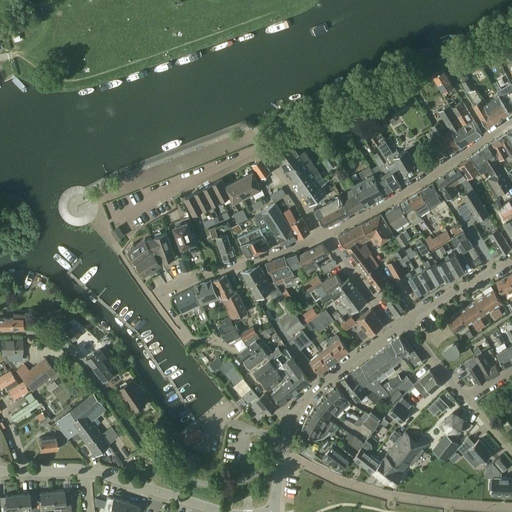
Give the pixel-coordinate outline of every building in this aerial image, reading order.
[(444,92),(454,86),(443,69),(434,75),(444,92)] [(461,81),(468,95),(476,90),(468,76),(461,81)] [(499,95),(500,97),(508,111),(509,111),(511,108),(511,82),(510,83),(497,90),(499,95)] [(487,127),(495,123),(482,101),(476,90),(468,95),(469,97),(487,127)] [(484,100),(482,101),(495,123),(510,113),(508,111),(500,97),(499,95),(486,104),(484,100)] [(462,101),(451,107),(457,116),(457,117),(468,111),(462,101)] [(471,139),(457,117),(457,116),(451,107),(449,103),(438,110),(461,146),(471,139)] [(468,111),(457,117),(471,139),(482,133),(468,111)] [(446,133),(439,121),(431,126),(439,137),(446,133)] [(450,131),(439,138),(436,140),(446,156),(460,147),(450,131)] [(507,151),(511,159),(511,160),(511,144),(505,133),(498,138),(507,151)] [(501,159),(507,155),(510,160),(511,159),(507,151),(498,138),(490,143),(501,159)] [(273,151),(295,182),(311,171),(309,169),(314,165),(303,150),(299,153),(291,141),(273,151)] [(385,141),(378,146),(387,162),(392,168),(398,178),(402,184),(410,179),(406,173),(418,166),(413,157),(420,153),(420,150),(417,145),(414,144),(400,153),(398,149),(393,153),(385,141)] [(500,162),(488,145),(480,151),(490,165),(496,160),(498,163),(500,162)] [(507,189),(490,165),(480,151),(472,156),(482,172),(488,168),(492,174),(485,179),(496,196),(507,189)] [(375,159),(378,164),(394,189),(402,184),(398,178),(392,168),(387,162),(384,164),(379,156),(375,159)] [(264,175),(271,170),(262,157),(252,165),(261,177),(260,178),(262,182),(266,179),(264,175)] [(469,177),(480,170),(471,157),(460,164),(469,177)] [(490,165),(507,189),(511,185),(511,177),(511,176),(508,171),(504,166),(503,167),(500,162),(498,163),(496,160),(490,165)] [(378,164),(371,168),(377,177),(377,178),(386,194),(394,189),(378,164)] [(295,182),(303,195),(324,180),(314,165),(309,169),(311,171),(295,182)] [(433,182),(433,183),(440,193),(440,192),(442,191),(448,199),(458,192),(453,185),(461,180),(468,191),(473,188),(473,187),(459,165),(446,174),(433,182)] [(357,194),(358,197),(359,196),(365,205),(386,194),(377,178),(377,177),(371,168),(371,169),(369,166),(358,172),(362,179),(351,185),(354,190),(357,194)] [(252,193),(261,188),(253,172),(243,176),(252,193)] [(243,176),(234,181),(243,198),(252,193),(243,176)] [(222,178),(212,183),(221,199),(230,195),(225,186),(226,185),(222,178)] [(326,182),(324,180),(303,195),(310,204),(326,193),(321,186),(326,182)] [(233,202),(243,198),(234,181),(226,185),(225,186),(230,195),(233,202)] [(212,183),(203,188),(212,204),(221,199),(212,183)] [(420,191),(432,208),(445,200),(440,192),(440,193),(433,183),(420,191)] [(203,188),(194,192),(203,209),(212,204),(203,188)] [(473,188),(468,191),(463,195),(467,202),(475,214),(479,220),(488,213),(473,188)] [(276,191),(270,196),(274,202),(281,198),(276,191)] [(420,191),(409,198),(420,214),(430,208),(431,209),(432,208),(420,191)] [(193,214),(203,209),(194,192),(185,197),(193,214)] [(357,194),(343,202),(350,213),(365,205),(359,196),(358,197),(357,194)] [(320,206),(314,209),(315,209),(318,214),(318,215),(325,226),(350,213),(343,202),(340,195),(320,206)] [(420,214),(409,198),(400,203),(414,224),(423,219),(420,214)] [(503,221),(511,215),(511,206),(509,201),(496,209),(503,221)] [(467,202),(458,208),(466,220),(475,214),(467,202)] [(281,245),(298,238),(287,222),(288,221),(282,213),(275,203),(262,211),(277,235),(278,235),(281,245)] [(396,227),(409,219),(400,204),(386,212),(396,227)] [(284,212),(282,213),(288,221),(289,221),(291,223),(299,238),(310,232),(302,217),(297,220),(289,207),(284,211),(284,212)] [(243,221),(248,218),(243,210),(238,212),(243,221)] [(238,223),(243,221),(238,212),(233,214),(238,223)] [(377,243),(378,244),(383,240),(394,233),(381,213),(361,224),(356,227),(365,242),(369,239),(371,238),(375,244),(377,243)] [(187,223),(182,225),(180,224),(176,225),(175,227),(174,228),(182,248),(198,242),(194,233),(191,234),(187,223)] [(450,229),(454,236),(463,231),(458,223),(450,229)] [(117,239),(124,235),(119,227),(114,230),(113,231),(112,231),(117,239)] [(255,229),(238,238),(247,256),(270,248),(260,227),(255,229)] [(349,252),(363,243),(365,242),(356,227),(338,237),(349,252)] [(214,228),(209,229),(212,239),(217,237),(214,228)] [(502,254),(511,248),(498,228),(489,234),(502,254)] [(446,230),(434,237),(435,239),(428,244),(431,250),(451,238),(446,230)] [(474,247),(470,241),(464,231),(453,238),(460,250),(462,254),(469,249),(474,247)] [(145,275),(149,272),(152,275),(157,271),(155,268),(162,263),(161,262),(176,256),(167,232),(146,240),(145,238),(128,250),(145,275)] [(402,246),(403,246),(409,242),(403,232),(396,236),(402,246)] [(225,261),(237,258),(233,246),(231,247),(227,235),(217,238),(225,261)] [(432,238),(430,235),(425,239),(428,244),(435,239),(434,237),(432,238)] [(322,243),(307,250),(313,261),(314,260),(329,253),(322,243)] [(355,260),(357,262),(370,252),(369,250),(370,249),(366,243),(364,245),(363,243),(349,252),(355,260)] [(405,250),(405,249),(403,246),(402,246),(393,252),(397,259),(407,254),(405,250)] [(307,250),(298,255),(305,268),(306,268),(307,271),(318,266),(314,260),(313,261),(307,250)] [(370,252),(357,262),(366,274),(376,289),(389,280),(378,265),(370,252)] [(298,255),(297,253),(286,257),(297,273),(305,268),(298,255)] [(456,255),(450,259),(448,255),(445,257),(447,260),(456,276),(465,271),(456,255)] [(187,256),(179,259),(184,273),(191,270),(187,256)] [(278,284),(297,276),(292,269),(284,256),(266,264),(272,275),(278,284)] [(406,273),(396,257),(386,263),(395,279),(406,273)] [(447,260),(438,265),(438,266),(445,278),(446,281),(447,281),(456,276),(447,260)] [(438,266),(438,265),(437,262),(427,267),(436,283),(441,281),(442,283),(446,281),(445,278),(438,266)] [(160,266),(169,281),(175,277),(167,263),(160,266)] [(322,267),(325,272),(330,269),(327,264),(322,267)] [(273,288),(270,284),(259,266),(242,272),(257,298),(273,288)] [(416,269),(418,273),(427,289),(436,283),(427,267),(421,271),(419,267),(416,269)] [(418,294),(427,289),(418,273),(412,276),(410,272),(407,274),(418,294)] [(316,300),(317,299),(321,297),(342,282),(336,273),(323,282),(309,291),(316,300)] [(233,319),(247,312),(237,292),(235,293),(226,275),(213,280),(233,319)] [(309,291),(323,282),(318,275),(305,284),(309,291)] [(511,290),(511,281),(508,275),(497,281),(503,294),(511,290)] [(340,295),(340,296),(354,286),(349,278),(342,282),(321,297),(324,302),(332,296),(334,299),(340,295)] [(202,303),(210,300),(216,298),(218,297),(217,293),(211,280),(194,286),(200,299),(202,303)] [(389,280),(376,289),(384,299),(388,297),(384,291),(392,285),(389,280)] [(335,305),(338,309),(356,295),(357,297),(361,294),(354,286),(340,296),(343,299),(335,305)] [(192,287),(175,295),(175,296),(182,310),(194,305),(197,313),(200,320),(206,317),(203,311),(199,302),(192,287)] [(493,307),(502,301),(493,289),(484,295),(493,307)] [(367,302),(361,294),(357,297),(356,295),(338,309),(342,315),(347,311),(348,313),(351,311),(352,312),(367,302)] [(399,295),(396,298),(388,303),(397,316),(409,308),(399,295)] [(475,301),(484,313),(493,307),(484,295),(475,301)] [(484,313),(475,301),(466,306),(475,319),(484,313)] [(475,319),(466,306),(458,312),(466,325),(475,319)] [(499,317),(503,314),(499,308),(495,310),(495,311),(499,317)] [(311,321),(320,332),(334,320),(326,309),(311,320),(311,321)] [(365,337),(369,334),(370,335),(383,325),(371,309),(357,318),(364,327),(360,330),(360,333),(362,337),(365,337)] [(300,316),(305,323),(311,319),(306,312),(300,316)] [(466,325),(458,312),(448,318),(457,331),(466,325)] [(297,315),(284,326),(290,334),(304,324),(297,315)] [(357,323),(351,316),(340,324),(345,331),(357,323)] [(0,318),(0,330),(22,330),(22,318),(0,318)] [(485,325),(481,319),(477,322),(481,328),(485,325)] [(232,321),(222,325),(225,332),(235,327),(232,321)] [(311,321),(307,324),(311,330),(315,327),(311,321)] [(72,324),(64,332),(73,342),(81,334),(72,324)] [(254,326),(240,333),(244,340),(257,333),(254,326)] [(223,333),(227,343),(241,336),(236,327),(223,333)] [(265,329),(258,334),(262,339),(269,335),(265,329)] [(298,346),(308,338),(302,330),(292,338),(298,346)] [(245,360),(262,346),(259,342),(261,340),(262,339),(258,334),(257,333),(244,340),(246,346),(238,352),(245,360)] [(335,342),(329,345),(339,359),(349,351),(336,334),(331,337),(335,342)] [(111,373),(110,371),(112,370),(109,366),(107,367),(101,360),(105,357),(100,350),(111,342),(107,336),(96,344),(100,349),(95,352),(86,359),(103,380),(111,373)] [(400,336),(392,342),(402,356),(403,356),(407,361),(411,358),(416,364),(419,362),(420,363),(423,361),(422,360),(405,338),(402,339),(400,336)] [(8,360),(22,360),(21,341),(1,341),(1,353),(7,353),(8,360)] [(376,366),(373,369),(376,372),(375,373),(376,375),(376,376),(386,369),(402,356),(403,356),(402,356),(392,342),(385,347),(389,353),(384,356),(385,357),(385,359),(381,362),(375,366),(376,366)] [(460,349),(457,342),(452,343),(449,345),(446,348),(443,351),(448,357),(455,358),(459,355),(460,349)] [(262,346),(245,360),(251,367),(269,354),(272,351),(269,347),(266,343),(262,346)] [(329,345),(320,352),(330,366),(339,359),(329,345)] [(361,365),(351,372),(356,378),(358,377),(364,385),(365,384),(370,389),(370,388),(384,399),(389,393),(379,382),(380,381),(376,376),(376,375),(375,373),(376,372),(373,369),(376,366),(375,366),(381,362),(385,359),(385,357),(384,356),(389,353),(385,347),(361,365)] [(511,362),(511,354),(508,347),(497,353),(504,367),(511,362)] [(290,372),(290,373),(292,376),(290,378),(300,390),(310,382),(301,369),(302,369),(292,356),(287,348),(282,353),(278,348),(274,351),(274,352),(283,363),(290,372)] [(488,379),(500,372),(495,363),(490,366),(481,351),(474,356),(488,379)] [(276,355),(270,359),(254,372),(262,380),(283,363),(274,352),(276,355)] [(330,366),(320,352),(310,360),(320,373),(330,366)] [(57,373),(45,357),(21,376),(33,392),(57,373)] [(477,384),(486,378),(474,357),(464,363),(477,384)] [(283,363),(262,380),(269,389),(290,373),(290,372),(283,363)] [(414,385),(415,386),(425,397),(441,382),(430,369),(418,380),(414,384),(414,385)] [(10,370),(0,375),(0,388),(5,385),(14,379),(15,379),(10,370)] [(349,373),(341,380),(356,400),(366,392),(359,383),(357,384),(349,373)] [(393,387),(403,379),(399,374),(388,381),(393,387)] [(242,395),(252,388),(243,377),(234,385),(242,395)] [(290,378),(281,386),(291,398),(300,390),(290,378)] [(22,380),(17,384),(14,379),(5,385),(13,399),(28,390),(22,380)] [(130,380),(117,389),(132,411),(145,402),(130,380)] [(387,381),(383,384),(389,392),(392,390),(392,388),(393,387),(388,381),(387,381)] [(336,384),(327,392),(344,409),(351,403),(336,384)] [(291,398),(281,386),(272,393),(282,405),(291,398)] [(404,394),(397,387),(390,393),(383,401),(391,407),(404,394)] [(252,388),(242,395),(248,402),(250,400),(253,403),(259,397),(252,388)] [(31,392),(30,393),(24,397),(29,404),(9,417),(15,426),(41,408),(31,392)] [(315,405),(330,415),(332,412),(337,417),(344,409),(327,392),(325,393),(323,395),(323,396),(318,401),(315,405)] [(55,422),(67,439),(77,432),(95,456),(109,445),(91,421),(105,410),(93,394),(55,422)] [(276,408),(264,394),(256,400),(268,415),(276,408)] [(399,401),(408,409),(412,404),(403,397),(399,401)] [(397,402),(388,412),(398,421),(407,410),(397,402)] [(306,419),(328,430),(333,422),(327,418),(330,415),(315,405),(312,408),(309,414),(308,414),(307,417),(306,419)] [(369,415),(374,419),(378,422),(385,415),(374,406),(367,414),(369,415)] [(466,430),(468,422),(453,413),(439,426),(443,432),(461,429),(466,430)] [(368,427),(374,419),(369,415),(363,423),(368,427)] [(306,419),(303,425),(301,430),(306,433),(306,434),(305,434),(305,435),(307,436),(309,437),(312,438),(314,438),(317,438),(320,438),(322,438),(324,437),(327,435),(329,434),(330,432),(330,431),(328,430),(306,419)] [(379,424),(378,422),(374,419),(368,427),(373,431),(379,424)] [(197,428),(183,439),(187,443),(189,446),(202,434),(201,432),(197,428)] [(405,432),(386,455),(400,466),(387,482),(388,481),(394,486),(402,476),(400,474),(404,469),(403,469),(409,462),(412,464),(428,443),(420,436),(417,441),(405,432)] [(446,434),(438,444),(444,448),(439,454),(446,459),(458,443),(446,434)] [(40,451),(57,449),(56,436),(38,438),(40,451)] [(347,444),(352,448),(359,439),(354,436),(347,444)] [(469,437),(458,447),(463,454),(469,449),(481,463),(492,454),(479,439),(474,443),(469,437)] [(364,443),(359,439),(352,448),(357,452),(364,443)] [(367,439),(361,447),(354,458),(373,472),(380,461),(368,453),(372,447),(372,443),(367,439)] [(346,443),(344,446),(341,449),(351,456),(355,451),(346,443)] [(350,459),(332,446),(325,455),(342,469),(350,459)] [(187,463),(198,465),(200,454),(187,451),(185,459),(188,460),(187,463)] [(387,483),(387,482),(400,466),(386,455),(380,462),(380,461),(373,472),(387,483)] [(510,465),(501,456),(493,463),(501,473),(510,465)] [(492,477),(502,477),(502,474),(492,462),(486,468),(484,476),(492,477)] [(490,481),(489,489),(491,490),(491,494),(511,494),(511,477),(502,477),(492,477),(491,481),(490,481)] [(68,511),(72,511),(70,491),(64,492),(64,490),(52,491),(53,507),(53,511),(68,511)] [(45,511),(46,508),(53,507),(52,491),(40,492),(41,493),(35,494),(36,511),(45,511)] [(17,494),(18,510),(26,509),(25,511),(36,511),(35,494),(30,494),(30,493),(17,494)] [(18,510),(17,494),(6,495),(6,496),(5,496),(5,498),(0,498),(0,511),(11,511),(18,510)] [(121,511),(125,501),(114,497),(113,499),(107,497),(101,511),(121,511)] [(136,504),(125,501),(121,511),(139,511),(141,508),(135,506),(136,504)]
